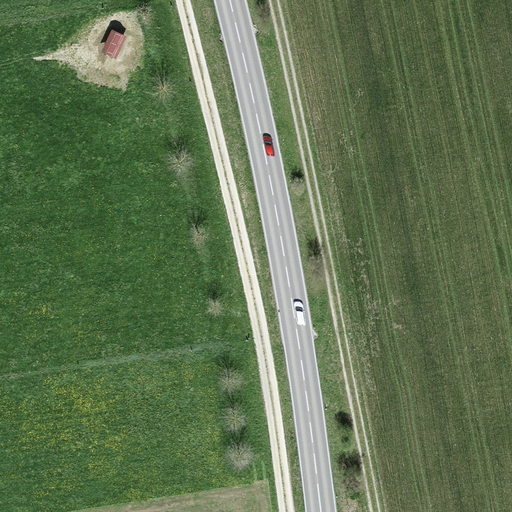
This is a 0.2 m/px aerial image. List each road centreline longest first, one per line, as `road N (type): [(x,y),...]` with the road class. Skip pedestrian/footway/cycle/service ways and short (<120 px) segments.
road 1 (track): [(182,0),(276,422),(287,511)]
road 2 (track): [(271,0),(372,511)]
road 3 (secondary): [(229,0),(291,294),(321,511)]
